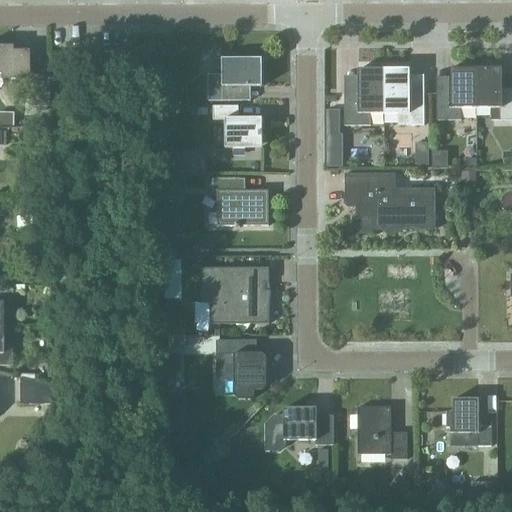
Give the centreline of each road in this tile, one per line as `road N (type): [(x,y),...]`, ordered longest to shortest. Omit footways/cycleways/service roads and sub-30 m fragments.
road 1 (residential): [(469,361),(313,361),(306,352),(305,14)]
road 2 (residential): [(305,14),(0,15)]
road 3 (residential): [(511,12),(305,14)]
